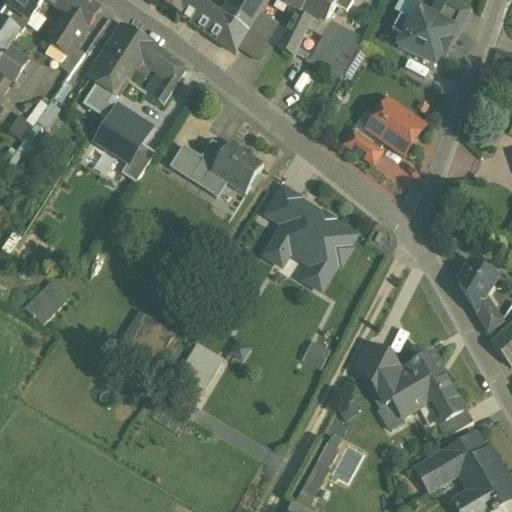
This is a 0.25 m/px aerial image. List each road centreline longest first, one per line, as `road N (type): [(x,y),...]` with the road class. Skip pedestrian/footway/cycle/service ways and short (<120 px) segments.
road 1 (residential): [(412,237),(234,91),(107,0)]
road 2 (residential): [(500,0),(412,237)]
road 3 (track): [(265,511),(379,298)]
road 4 (residential): [(511,405),(412,237)]
